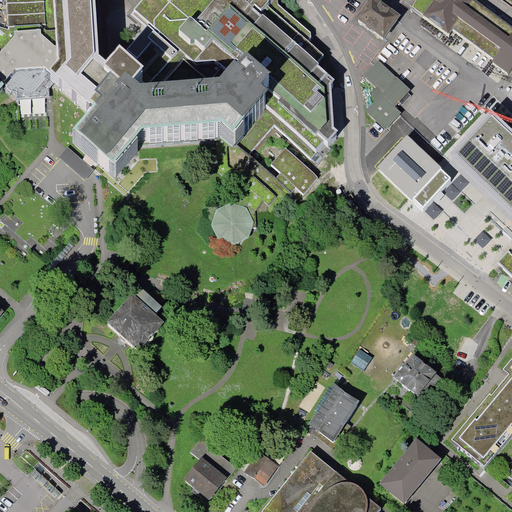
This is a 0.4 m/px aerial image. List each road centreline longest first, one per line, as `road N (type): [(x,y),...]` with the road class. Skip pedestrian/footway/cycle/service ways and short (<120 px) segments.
road 1 (residential): [(303,0),(348,84),(363,196),(511,310)]
road 2 (primary): [(0,391),(147,511)]
